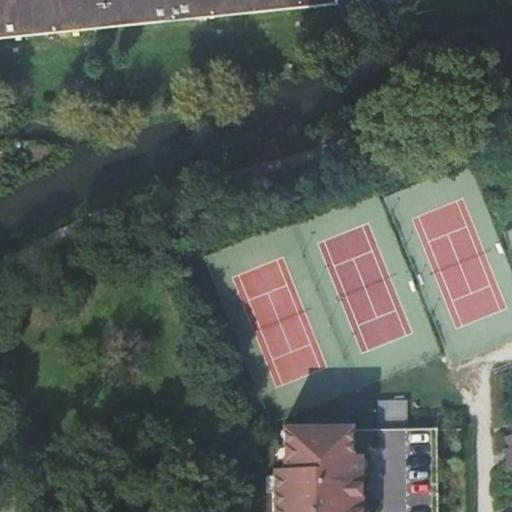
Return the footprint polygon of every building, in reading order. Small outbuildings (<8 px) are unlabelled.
[(0,0),(0,37),(112,26),(108,0),(0,0)] [(261,10),(259,0),(108,0),(112,26),(261,10)] [(337,1),(336,0),(259,0),(261,10),(337,1)] [(374,393),(375,418),(405,417),(405,392),(374,393)] [(511,435),(503,439),(508,453),(511,463),(511,435)] [(345,463),(345,436),(279,436),(279,478),(270,478),(270,511),(356,511),(356,463),(345,463)] [(504,472),(511,469),(511,463),(508,453),(499,456),(504,472)]
